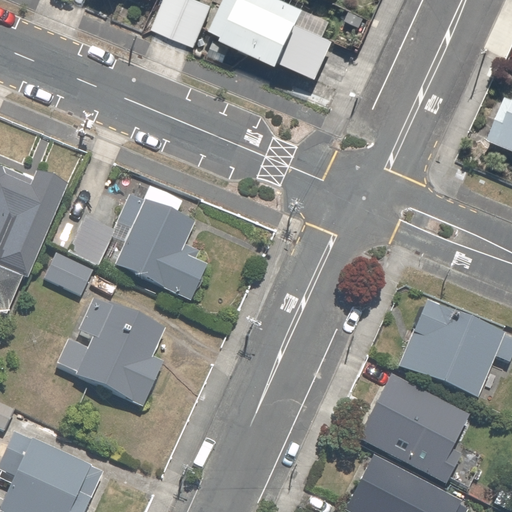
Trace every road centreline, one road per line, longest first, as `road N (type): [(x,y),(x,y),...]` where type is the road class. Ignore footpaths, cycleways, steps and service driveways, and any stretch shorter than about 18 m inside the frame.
road 1 (residential): [(0,47),(354,194)]
road 2 (residential): [(207,511),(354,194)]
road 3 (residential): [(354,194),(447,0)]
road 4 (residential): [(354,194),(511,258)]
